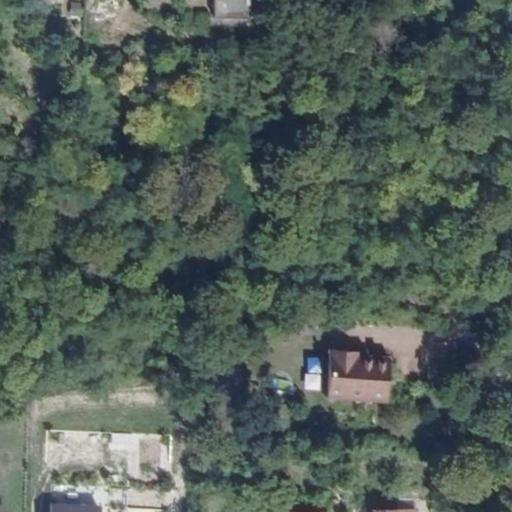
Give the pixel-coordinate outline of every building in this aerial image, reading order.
[(252,24),(253,0),(216,0),(216,22),(252,24)] [(244,28),(196,23),(194,45),(241,50),(244,28)] [(356,356),(343,356),(343,351),(327,350),(325,397),(384,399),(385,357),(356,356)] [(106,420),(105,440),(110,441),(128,441),(129,421),(106,420)] [(126,483),(128,441),(110,441),(108,482),(126,483)] [(286,481),(286,459),(271,459),(271,481),(286,481)] [(393,511),(393,500),(364,500),(364,511),(357,511),(356,511),(393,511)] [(393,500),(393,511),(402,511),(402,501),(393,500)]
